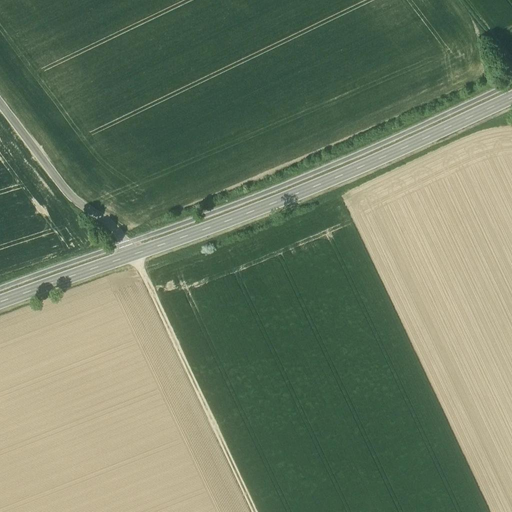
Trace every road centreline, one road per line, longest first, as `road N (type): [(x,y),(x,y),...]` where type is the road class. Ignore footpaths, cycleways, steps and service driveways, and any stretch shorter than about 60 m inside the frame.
road 1 (secondary): [(0,302),(301,193),(511,97)]
road 2 (track): [(0,103),(70,197),(125,240),(253,511)]
